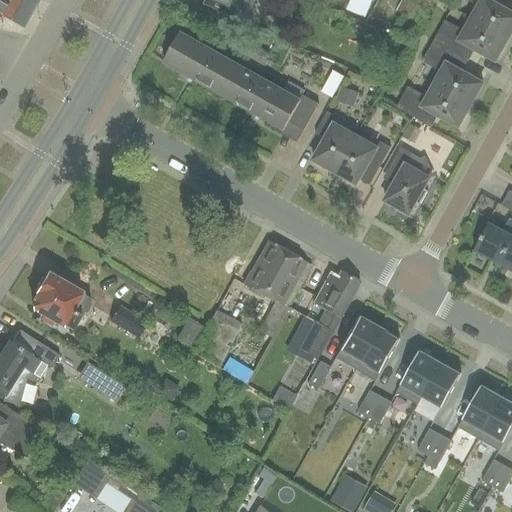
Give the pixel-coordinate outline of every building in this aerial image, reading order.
[(0,0),(0,19),(2,20),(5,17),(23,28),(30,17),(28,13),(29,10),(34,11),(38,3),(32,0),(0,0)] [(207,0),(206,4),(234,17),(242,0),(207,0)] [(408,0),(404,0),(399,11),(408,16),(415,4),(408,0)] [(467,0),(479,7),(472,19),(509,40),(511,34),(511,12),(500,6),(503,0),(467,0)] [(446,21),(435,42),(469,61),(476,50),(496,62),(509,40),(472,19),(465,32),(446,21)] [(285,131),(290,123),(305,131),(320,105),(304,96),(301,100),(182,33),(165,63),(285,131)] [(265,65),(270,56),(228,33),(223,41),(265,65)] [(469,61),(435,42),(423,62),(442,72),(435,85),(472,106),(484,84),(463,72),(469,61)] [(320,91),(333,99),(346,78),(333,70),(320,91)] [(472,106),(435,85),(428,98),(409,88),(398,108),(432,128),(439,116),(460,128),(472,106)] [(343,88),(339,99),(355,105),(359,94),(343,88)] [(314,161),(336,173),(357,137),(335,124),(339,118),(328,112),(316,134),(326,140),(314,161)] [(411,126),(404,138),(413,143),(420,131),(411,126)] [(378,149),(357,137),(336,173),(358,185),(370,165),(380,170),(392,148),(382,143),(378,149)] [(425,189),(431,179),(416,170),(422,160),(402,148),(387,175),(398,180),(386,201),(410,215),(417,204),(421,206),(429,191),(425,189)] [(511,192),(510,192),(503,206),(511,210),(511,192)] [(476,252),(500,265),(511,240),(511,220),(511,221),(505,232),(490,224),(476,252)] [(511,240),(500,265),(511,271),(511,240)] [(270,244),(259,265),(296,285),(307,264),(270,244)] [(284,307),(296,285),(259,265),(254,274),(251,273),(244,286),(284,307)] [(331,314),(324,328),(334,334),(361,284),(361,283),(360,284),(346,276),(343,281),(331,274),(314,305),(331,314)] [(73,333),(92,301),(49,276),(48,279),(43,279),(39,286),(41,290),(39,294),(40,294),(35,304),(32,304),(35,311),(37,310),(49,317),(45,324),(52,327),(55,322),(73,333)] [(111,323),(139,340),(149,324),(120,307),(111,323)] [(217,312),(194,355),(219,369),(242,325),(217,312)] [(356,371),(379,328),(359,317),(335,359),(356,371)] [(191,348),(204,328),(190,320),(178,339),(191,348)] [(377,382),(400,340),(379,328),(356,371),(377,382)] [(60,356),(19,331),(12,342),(8,340),(0,353),(0,394),(4,397),(3,402),(19,406),(26,379),(34,382),(37,377),(41,379),(49,366),(52,368),(60,356)] [(416,409),(441,363),(420,352),(395,397),(416,409)] [(79,379),(100,392),(109,377),(99,371),(100,368),(90,361),(79,379)] [(319,389),(331,368),(320,362),(308,383),(319,389)] [(441,413),(462,375),(441,363),(416,409),(415,411),(433,421),(439,412),(441,413)] [(479,440),(503,398),(482,386),(459,428),(479,440)] [(370,418),(382,397),(371,391),(359,412),(370,418)] [(380,424),(392,403),(382,397),(370,418),(380,424)] [(500,452),(511,430),(511,402),(503,398),(479,440),(500,452)] [(0,443),(25,460),(38,440),(30,436),(36,427),(0,403),(0,443)] [(431,453),(444,431),(433,425),(421,447),(431,453)] [(442,459),(454,437),(444,431),(431,453),(442,459)] [(73,484),(97,500),(112,476),(88,460),(73,484)] [(493,487),(505,466),(495,460),(483,481),(493,487)] [(504,493),(511,478),(511,469),(505,466),(493,487),(504,493)] [(52,511),(22,490),(11,509),(15,511),(52,511)] [(135,491),(121,511),(156,511),(160,507),(135,491)] [(273,511),(260,503),(254,511),(273,511)] [(368,511),(372,511),(376,507),(369,503),(364,510),(368,511)]
